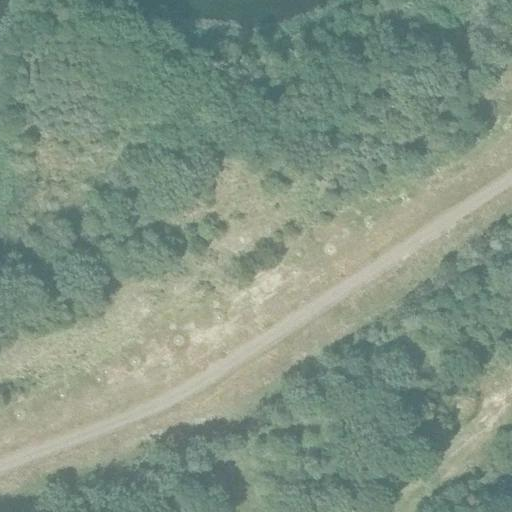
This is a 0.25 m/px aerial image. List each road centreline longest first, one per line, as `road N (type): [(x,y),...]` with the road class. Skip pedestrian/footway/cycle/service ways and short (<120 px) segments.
road 1 (track): [(0,467),(172,398),(511,179)]
road 2 (track): [(399,511),(511,408)]
